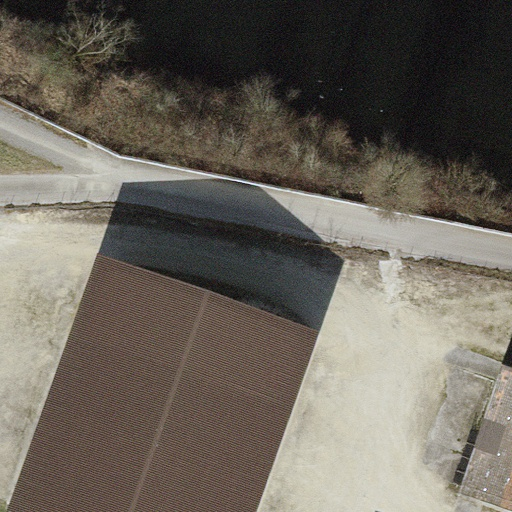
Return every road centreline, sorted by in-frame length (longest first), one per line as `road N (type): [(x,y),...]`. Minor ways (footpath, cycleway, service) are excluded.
road 1 (track): [(116,177),(511,248)]
road 2 (track): [(0,121),(116,177)]
